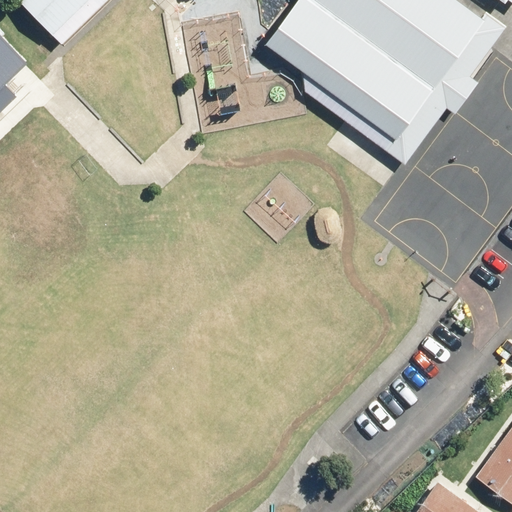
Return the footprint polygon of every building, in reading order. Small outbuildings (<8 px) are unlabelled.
[(88,0),(17,0),(53,35),(88,0)] [(292,0),(255,53),(405,159),(445,104),(459,114),(482,81),(472,73),(506,26),(469,0),(292,0)] [(229,13),(173,22),(195,154),(251,145),(229,13)] [(0,30),(0,104),(19,87),(10,78),(29,60),(0,30)] [(142,215),(42,107),(0,146),(101,254),(142,215)] [(226,191),(188,156),(142,204),(180,240),(226,191)] [(309,229),(310,232),(313,236),(315,238),(318,240),(321,241),(323,241),(326,242),(329,241),(332,240),(335,239),(337,237),(339,235),(341,233),(342,230),(343,227),(343,224),(343,221),(342,218),(341,215),(339,213),(337,211),(335,209),(332,208),(329,207),(326,206),(323,207),(320,207),(318,208),(315,210),(313,212),(311,214),(310,217),(309,220),(308,223),(308,226),(309,229)] [(511,500),(511,437),(483,481),(511,500)] [(484,511),(430,480),(410,511),(484,511)]
